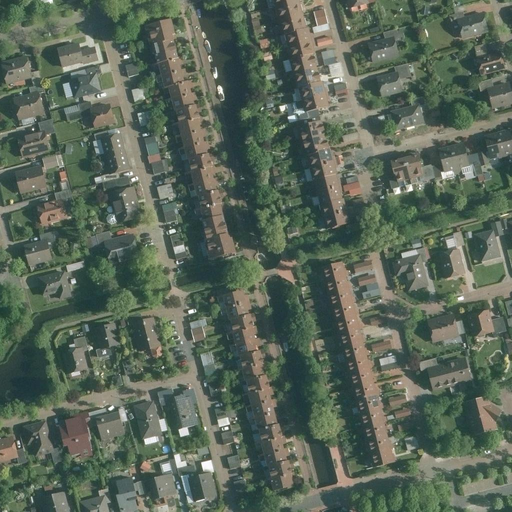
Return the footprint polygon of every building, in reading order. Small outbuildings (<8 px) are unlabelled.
[(298,0),(271,0),(274,9),(299,3),(298,0)] [(367,0),(345,0),(349,11),(369,6),(368,4),(367,0)] [(299,3),(274,9),(278,23),(302,16),(299,3)] [(315,12),(319,26),(314,27),(315,34),(331,30),(326,9),(315,12)] [(457,21),(465,19),(463,14),(449,17),(452,26),(458,25),(457,21)] [(465,19),(457,21),(458,25),(462,41),(489,34),(483,14),(465,19)] [(302,16),(278,23),(282,38),(284,38),(306,32),(302,16)] [(260,19),(254,20),(256,33),(263,32),(260,19)] [(172,20),(146,27),(148,36),(150,35),(152,40),(149,40),(151,47),(156,45),(158,54),(156,55),(158,64),(153,65),(182,58),(182,57),(179,58),(173,35),(176,35),(172,20)] [(306,32),(284,38),(287,49),(311,43),(308,31),(306,32)] [(383,34),(384,41),(394,39),(395,42),(399,41),(397,31),(383,34)] [(333,37),(318,39),(320,47),(335,44),(333,37)] [(384,41),(367,45),(372,65),(399,58),(395,42),(394,39),(384,41)] [(311,43),(287,49),(290,62),(313,57),(314,56),(311,43)] [(80,45),(58,51),(63,71),(84,65),(84,67),(99,63),(96,48),(82,52),(80,45)] [(477,59),(488,56),(485,46),(475,49),(477,59)] [(331,75),(342,74),(338,49),(327,51),(331,75)] [(477,59),(476,59),(481,77),(505,72),(500,53),(488,56),(477,59)] [(313,57),(290,62),(288,62),(291,76),(316,71),(313,57)] [(27,58),(1,65),(7,88),(33,81),(32,75),(27,58)] [(182,58),(153,65),(154,69),(160,67),(162,76),(156,77),(185,70),(182,71),(180,63),(183,62),(182,58)] [(394,69),(395,74),(398,74),(399,81),(411,78),(408,65),(394,69)] [(87,72),(89,77),(97,75),(97,77),(102,76),(100,68),(87,72)] [(185,70),(156,77),(157,81),(163,79),(165,88),(163,88),(163,89),(193,81),(192,81),(185,83),(183,75),(187,74),(185,70)] [(316,71),(291,76),(296,92),(298,91),(320,85),(316,71)] [(40,73),(32,75),(33,81),(35,89),(43,87),(40,73)] [(395,74),(376,79),(381,100),(403,95),(399,81),(398,74),(395,74)] [(89,77),(70,82),(75,101),(102,94),(97,77),(97,75),(89,77)] [(193,81),(163,89),(164,92),(170,91),(172,99),(167,101),(196,93),(192,94),(190,86),(194,85),(193,81)] [(487,90),(494,89),(492,81),(478,85),(481,94),(488,92),(487,90)] [(320,85),(298,91),(301,103),(325,97),(322,84),(320,85)] [(347,84),(336,85),(337,97),(349,96),(347,84)] [(511,106),(511,94),(509,85),(494,89),(487,90),(488,92),(493,112),(511,106)] [(45,94),(43,87),(35,89),(30,90),(31,97),(39,94),(40,96),(45,94)] [(133,90),(136,101),(146,99),(144,88),(133,90)] [(196,93),(167,101),(167,104),(173,103),(175,111),(171,113),(200,105),(195,106),(193,98),(197,98),(196,93)] [(31,97),(14,101),(20,123),(45,116),(40,96),(39,94),(31,97)] [(325,97),(301,103),(304,116),(328,110),(325,97)] [(410,102),(412,108),(419,106),(420,108),(426,107),(424,99),(410,102)] [(91,112),(93,111),(92,104),(79,107),(80,113),(69,116),(71,123),(92,118),(91,112)] [(200,105),(171,113),(172,116),(178,115),(180,123),(173,125),(202,118),(202,117),(200,118),(198,110),(201,109),(200,105)] [(412,108),(390,114),(395,134),(425,126),(420,108),(419,106),(412,108)] [(95,130),(116,125),(111,107),(93,111),(91,112),(92,118),(95,130)] [(142,126),(155,123),(151,110),(139,114),(142,126)] [(202,118),(173,125),(174,128),(180,127),(182,136),(176,137),(176,138),(205,130),(205,129),(202,130),(200,123),(203,122),(202,118)] [(39,126),(41,134),(45,133),(46,138),(56,135),(53,122),(39,126)] [(321,124),(295,130),(299,144),(324,138),(321,124)] [(511,135),(510,128),(497,131),(506,161),(509,160),(508,154),(511,153),(511,135)] [(205,130),(176,138),(177,141),(183,139),(185,148),(179,149),(179,150),(208,142),(205,143),(203,135),(206,134),(205,130)] [(506,161),(497,131),(484,135),(491,158),(501,156),(503,162),(506,161)] [(360,132),(344,136),(345,142),(361,138),(360,132)] [(41,134),(18,140),(24,160),(50,153),(46,138),(45,133),(41,134)] [(109,133),(95,137),(97,143),(101,142),(110,140),(109,133)] [(168,159),(163,160),(158,136),(146,138),(154,175),(171,171),(168,159)] [(122,137),(110,140),(101,142),(105,159),(126,153),(122,137)] [(328,154),(324,138),(299,144),(303,160),(306,160),(328,154)] [(208,142),(179,150),(180,153),(186,151),(188,160),(184,161),(213,154),(208,155),(206,147),(210,146),(208,142)] [(464,142),(452,144),(459,174),(463,173),(461,167),(470,165),(464,142)] [(459,174),(452,144),(439,148),(442,163),(444,171),(445,172),(453,170),(454,175),(459,174)] [(478,152),(480,161),(481,165),(489,164),(486,150),(478,152)] [(418,151),(405,154),(410,177),(423,174),(422,166),(418,151)] [(131,172),(126,153),(105,159),(110,176),(120,174),(131,172)] [(328,154),(306,160),(308,170),(333,165),(330,153),(328,154)] [(213,154),(184,161),(185,165),(191,163),(193,172),(186,174),(215,166),(213,167),(211,159),(214,158),(213,154)] [(410,177),(405,154),(391,158),(394,173),(396,181),(410,177)] [(44,161),(46,172),(59,169),(57,158),(44,161)] [(481,165),(480,161),(473,163),(476,176),(484,174),(481,165)] [(442,163),(432,165),(435,177),(435,179),(442,177),(441,171),(444,171),(442,163)] [(432,165),(431,164),(422,166),(423,174),(425,180),(435,177),(432,165)] [(337,178),(333,165),(308,170),(312,184),(313,184),(336,178),(337,178)] [(215,166),(186,174),(186,177),(192,176),(194,185),(189,186),(218,179),(218,178),(214,179),(212,172),(216,171),(215,166)] [(42,169),(17,175),(23,197),(48,190),(42,169)] [(396,181),(394,173),(388,174),(392,188),(398,186),(396,181)] [(120,174),(110,176),(102,178),(104,185),(121,181),(120,174)] [(345,186),(346,192),(351,191),(353,196),(364,193),(359,176),(349,179),(350,184),(345,186)] [(121,181),(104,185),(105,190),(131,183),(130,178),(121,181)] [(336,178),(313,184),(316,195),(339,189),(336,178)] [(218,179),(189,186),(192,198),(193,198),(223,190),(217,192),(215,184),(219,183),(218,179)] [(159,187),(162,200),(176,196),(173,183),(159,187)] [(143,216),(135,186),(109,192),(115,213),(110,214),(108,218),(109,222),(113,224),(143,216)] [(342,203),(339,189),(316,195),(319,209),(342,203)] [(223,190),(193,198),(194,201),(200,200),(202,208),(195,210),(195,211),(224,203),(222,203),(220,195),(224,195),(223,190)] [(72,193),(58,197),(58,200),(39,205),(43,225),(68,219),(68,217),(72,216),(70,208),(75,207),(72,193)] [(342,203),(319,209),(318,209),(321,221),(346,214),(343,202),(342,203)] [(167,222),(180,221),(177,203),(164,204),(167,222)] [(224,203),(195,211),(196,214),(202,212),(204,221),(203,221),(203,222),(204,221),(224,216),(222,208),(225,207),(224,203)] [(350,228),(346,214),(321,221),(325,233),(350,228)] [(204,221),(203,222),(205,231),(208,230),(210,239),(208,240),(205,240),(210,260),(237,253),(233,239),(230,239),(224,216),(204,221)] [(491,223),(493,229),(494,229),(496,236),(504,234),(501,221),(491,223)] [(496,236),(494,229),(493,229),(474,234),(481,262),(501,256),(496,236)] [(41,235),(42,241),(48,239),(49,243),(59,240),(56,231),(41,235)] [(465,245),(461,231),(454,233),(457,247),(465,245)] [(106,242),(113,240),(110,232),(97,235),(100,244),(106,242)] [(141,256),(135,234),(113,240),(106,242),(112,263),(141,256)] [(181,235),(173,237),(178,259),(186,258),(181,235)] [(42,241),(25,246),(30,266),(53,260),(49,243),(48,239),(42,241)] [(417,249),(418,254),(420,253),(423,262),(428,261),(424,248),(417,249)] [(465,274),(459,249),(439,254),(445,279),(465,274)] [(409,292),(429,286),(423,262),(420,253),(418,254),(392,261),(396,276),(404,274),(409,292)] [(84,261),(67,266),(69,271),(86,267),(84,261)] [(349,274),(346,261),(317,269),(318,275),(325,273),(328,280),(349,274)] [(357,272),(374,270),(373,261),(355,264),(357,272)] [(66,271),(39,278),(43,296),(59,292),(61,299),(72,297),(66,271)] [(331,294),(353,289),(349,274),(328,280),(320,283),(322,288),(329,286),(331,294)] [(364,293),(365,299),(382,295),(377,274),(359,278),(361,286),(368,285),(369,292),(364,293)] [(356,302),(353,289),(331,294),(324,296),(325,302),(332,300),(334,308),(356,302)] [(232,294),(218,297),(219,301),(224,300),(227,308),(221,310),(250,302),(249,298),(245,299),(243,290),(231,292),(232,294)] [(250,302),(221,310),(222,313),(228,312),(230,320),(225,322),(226,322),(255,314),(250,315),(248,307),(251,307),(250,302)] [(338,321),(360,316),(356,302),(334,308),(327,309),(328,315),(335,313),(338,321)] [(467,315),(473,337),(493,332),(495,332),(492,319),(490,309),(467,315)] [(255,314),(226,322),(226,325),(232,324),(234,332),(227,334),(256,327),(254,327),(252,320),(256,319),(255,314)] [(454,314),(428,321),(433,343),(460,336),(460,334),(456,322),(454,314)] [(134,323),(144,321),(143,315),(128,318),(130,325),(134,323)] [(363,329),(360,316),(338,321),(331,323),(332,328),(339,326),(341,334),(363,329)] [(373,325),(389,323),(388,316),(372,318),(373,325)] [(503,317),(492,319),(495,332),(493,332),(493,334),(507,331),(503,317)] [(155,318),(144,321),(134,323),(142,351),(152,349),(154,356),(158,358),(162,357),(164,353),(155,318)] [(462,320),(456,322),(460,334),(466,333),(462,320)] [(122,344),(116,323),(96,328),(101,349),(97,350),(99,358),(112,355),(110,347),(122,344)] [(207,339),(204,327),(198,329),(196,323),(191,324),(196,342),(207,339)] [(256,327),(227,334),(228,338),(234,336),(236,345),(230,346),(230,347),(260,339),(256,340),(254,332),(258,331),(256,327)] [(367,342),(363,329),(341,334),(334,336),(335,342),(343,340),(344,348),(367,342)] [(75,339),(77,349),(83,348),(84,352),(89,350),(86,337),(75,339)] [(260,339),(230,347),(231,350),(237,348),(239,357),(235,358),(264,351),(264,350),(259,352),(257,344),(261,343),(260,339)] [(375,353),(393,348),(391,340),(373,345),(375,353)] [(370,355),(367,342),(344,348),(337,349),(339,355),(346,353),(348,361),(370,355)] [(89,370),(84,352),(83,348),(77,349),(64,353),(69,375),(89,370)] [(218,375),(213,351),(202,354),(208,378),(218,375)] [(264,351),(235,358),(236,362),(242,360),(244,369),(237,371),(266,363),(264,364),(262,356),(265,355),(264,351)] [(352,374),(374,369),(370,355),(348,361),(341,362),(342,369),(349,367),(352,374)] [(397,355),(381,359),(384,372),(400,367),(397,355)] [(472,381),(466,357),(438,365),(427,367),(428,369),(433,392),(472,381)] [(421,371),(428,369),(427,367),(438,365),(436,358),(419,363),(421,371)] [(133,374),(130,360),(123,362),(126,376),(133,374)] [(266,363),(237,371),(238,374),(243,373),(246,381),(241,382),(241,383),(271,375),(265,376),(263,369),(267,368),(266,363)] [(377,382),(374,369),(352,374),(344,376),(345,381),(353,380),(355,387),(377,382)] [(271,375),(241,383),(242,386),(248,385),(250,393),(243,395),(272,388),(272,387),(270,388),(268,380),(272,379),(271,375)] [(381,395),(377,382),(355,387),(348,389),(349,395),(357,394),(358,401),(381,395)] [(223,394),(222,383),(211,384),(212,395),(223,394)] [(272,388),(243,395),(244,399),(250,397),(252,406),(246,407),(275,400),(272,401),(270,393),(273,392),(272,388)] [(163,409),(172,406),(171,402),(174,401),(173,398),(171,390),(159,393),(163,409)] [(178,430),(200,425),(192,396),(188,397),(187,394),(173,398),(174,401),(171,402),(172,406),(178,430)] [(384,408),(381,395),(358,401),(351,402),(353,409),(360,407),(362,413),(384,408)] [(390,399),(392,407),(409,403),(406,395),(390,399)] [(490,396),(463,402),(468,421),(465,426),(470,428),(472,436),(498,430),(496,422),(503,411),(492,404),(490,396)] [(275,400),(246,407),(247,411),(253,409),(255,418),(249,419),(249,420),(279,412),(275,413),(273,405),(277,404),(275,400)] [(163,435),(155,401),(135,406),(143,440),(163,435)] [(230,418),(236,417),(235,406),(217,409),(220,427),(232,425),(230,418)] [(365,427),(387,422),(384,408),(362,413),(355,415),(356,421),(363,419),(365,427)] [(107,409),(90,413),(93,426),(99,425),(97,417),(108,415),(107,409)] [(397,418),(412,416),(411,410),(396,411),(397,418)] [(126,435),(120,412),(108,415),(97,417),(99,425),(103,440),(126,435)] [(279,412),(249,420),(250,423),(256,421),(258,430),(254,431),(254,432),(283,424),(278,425),(276,417),(280,416),(279,412)] [(90,413),(59,422),(66,446),(70,445),(72,455),(81,452),(82,458),(94,455),(89,437),(91,436),(90,429),(94,428),(93,426),(90,413)] [(54,449),(46,421),(24,428),(28,445),(33,444),(36,457),(52,453),(55,452),(54,449)] [(391,435),(387,422),(365,427),(358,429),(360,435),(367,433),(369,441),(391,435)] [(401,431),(415,428),(414,422),(400,425),(401,431)] [(283,424),(254,432),(255,435),(261,433),(263,442),(256,444),(285,437),(285,436),(283,437),(281,429),(284,428),(283,424)] [(225,444),(235,443),(234,431),(223,432),(225,444)] [(372,454),(395,449),(391,435),(369,441),(362,442),(363,448),(370,446),(372,454)] [(410,451),(421,448),(417,436),(406,439),(410,451)] [(13,437),(0,440),(0,462),(19,458),(17,451),(13,437)] [(285,437),(256,444),(257,448),(262,446),(265,454),(259,456),(288,449),(284,449),(282,442),(286,441),(285,437)] [(61,447),(54,449),(55,452),(52,453),(55,464),(64,461),(61,447)] [(24,449),(17,451),(19,458),(20,464),(27,462),(24,449)] [(288,449),(259,456),(260,460),(266,458),(268,467),(264,468),(293,461),(293,460),(288,462),(286,454),(289,453),(288,449)] [(397,463),(395,449),(372,454),(365,456),(366,462),(374,460),(376,467),(397,463)] [(239,455),(229,458),(232,468),(242,466),(239,455)] [(179,473),(175,460),(171,461),(174,474),(179,473)] [(293,461),(264,468),(264,472),(270,470),(272,479),(265,480),(265,481),(294,473),(292,473),(290,466),(294,465),(293,461)] [(196,473),(195,466),(179,469),(181,477),(196,473)] [(218,497),(212,473),(189,479),(195,503),(218,497)] [(294,473),(265,481),(266,484),(272,483),(274,492),(282,490),(283,491),(294,488),(292,478),(296,477),(294,473)] [(178,495),(172,474),(150,480),(155,501),(178,495)] [(135,484),(133,477),(118,481),(121,495),(118,495),(122,511),(133,511),(139,511),(136,500),(139,499),(137,491),(135,484)] [(245,480),(236,481),(238,493),(247,491),(245,480)] [(144,481),(135,484),(137,491),(140,491),(141,496),(147,494),(144,481)] [(100,492),(101,497),(106,496),(108,504),(113,503),(109,489),(100,492)] [(70,511),(66,492),(42,498),(45,511),(70,511)] [(109,511),(108,504),(106,496),(101,497),(80,502),(82,511),(109,511)]
